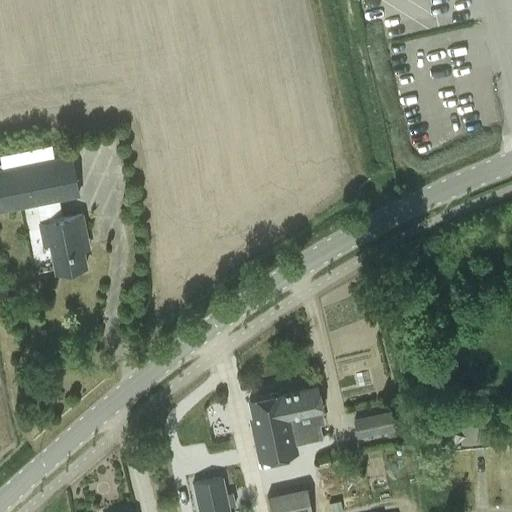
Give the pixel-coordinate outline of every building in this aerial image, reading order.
[(0,210),(36,203),(39,221),(38,221),(43,243),(49,242),(55,270),(86,264),(81,239),(87,238),(82,213),(62,217),(59,199),(80,195),(72,153),(0,166),(0,210)] [(289,416),(294,441),(319,436),(315,419),(320,418),(318,410),(322,409),(316,384),(279,392),(286,417),(289,416)] [(286,417),(279,392),(249,398),(255,424),(252,424),(259,460),(297,451),(294,441),(289,416),(286,417)] [(478,416),(494,416),(494,402),(478,402),(478,416)] [(436,452),(451,450),(449,422),(469,420),(468,405),(433,408),(436,452)] [(354,417),(358,437),(394,430),(390,410),(354,417)] [(223,475),(192,481),(198,511),(230,511),(229,506),(226,492),(223,475)] [(267,494),(270,511),(312,511),(306,485),(267,494)] [(329,503),(331,511),(343,511),(341,500),(329,503)]
